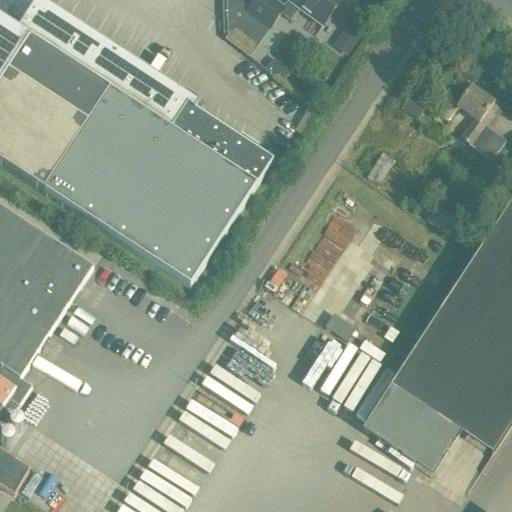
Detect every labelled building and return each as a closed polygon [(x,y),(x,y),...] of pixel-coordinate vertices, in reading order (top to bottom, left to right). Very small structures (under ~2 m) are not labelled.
[(323,29),(343,1),(341,0),(291,0),(284,10),(269,0),(258,0),(247,15),(245,14),(225,42),(249,59),(281,16),(292,23),(300,12),(323,29)] [(240,143),(192,112),(197,104),(198,103),(187,96),(186,97),(187,97),(185,99),(51,11),(52,9),(52,10),(53,9),(42,2),(41,3),(42,3),(41,5),(38,3),(18,34),(0,22),(0,167),(44,196),(190,291),(256,190),(273,165),(256,154),(258,151),(241,140),(240,141),(241,141),(240,143)] [(491,164),(506,144),(485,129),(495,115),(490,112),(495,106),(469,87),(470,86),(459,78),(433,114),(448,125),(458,111),(475,123),(461,142),(491,164)] [(401,111),(418,122),(428,107),(411,96),(401,111)] [(382,156),(367,181),(379,189),(395,164),(382,156)] [(511,206),(389,394),(360,438),(429,483),(458,439),(491,460),(511,429),(511,206)] [(427,224),(448,239),(459,224),(438,209),(427,224)] [(19,383),(92,271),(0,210),(0,489),(13,498),(27,474),(0,455),(0,438),(31,391),(19,383)] [(129,346),(138,328),(129,323),(119,340),(129,346)] [(338,447),(332,456),(358,473),(364,464),(338,447)] [(131,462),(142,472),(153,460),(141,450),(131,462)] [(144,480),(137,494),(148,499),(155,485),(144,480)]
